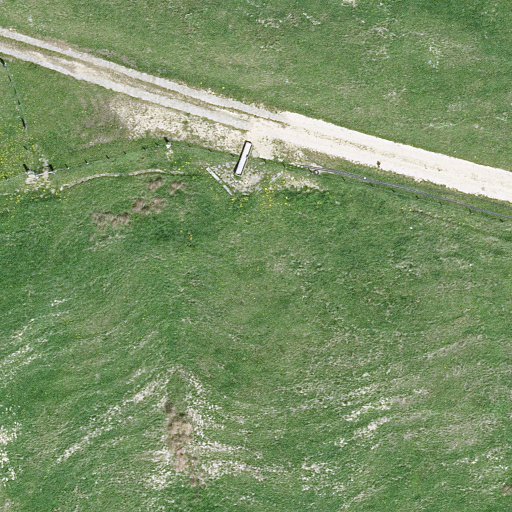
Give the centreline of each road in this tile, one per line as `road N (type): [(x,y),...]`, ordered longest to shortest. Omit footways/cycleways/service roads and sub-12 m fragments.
road 1 (track): [(271,134),(0,48)]
road 2 (track): [(511,186),(271,134)]
